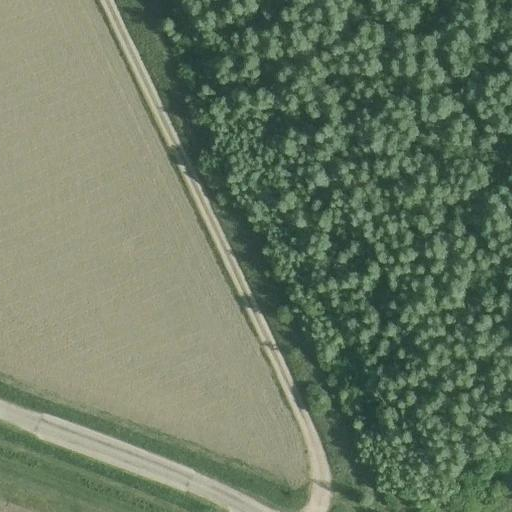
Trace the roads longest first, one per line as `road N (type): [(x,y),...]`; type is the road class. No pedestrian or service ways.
road 1 (track): [(104,0),(318,453),(317,511)]
road 2 (tertiary): [(251,511),(0,411)]
